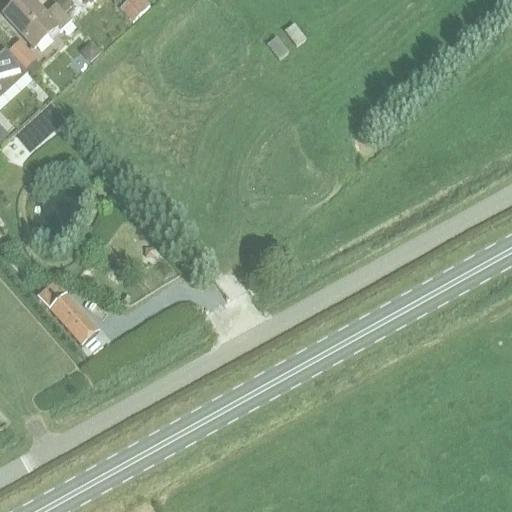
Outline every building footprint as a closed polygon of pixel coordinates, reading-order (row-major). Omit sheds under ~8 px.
[(70,26),(55,9),(44,19),(27,0),(24,0),(3,19),(32,51),(55,31),(59,36),(70,26)] [(66,0),(63,0),(55,7),(63,16),(73,7),(66,0)] [(131,24),(148,9),(140,0),(132,0),(120,11),(131,24)] [(295,28),(284,35),(296,52),(307,44),(295,28)] [(277,41),(266,49),(278,65),(289,58),(277,41)] [(20,45),(7,56),(24,74),(37,63),(20,45)] [(90,46),(82,52),(82,59),(88,66),(99,57),(90,46)] [(0,90),(20,72),(5,55),(4,56),(6,58),(0,63),(0,90)] [(150,251),(142,252),(143,260),(152,259),(150,251)] [(53,285),(36,300),(79,350),(96,335),(53,285)]
